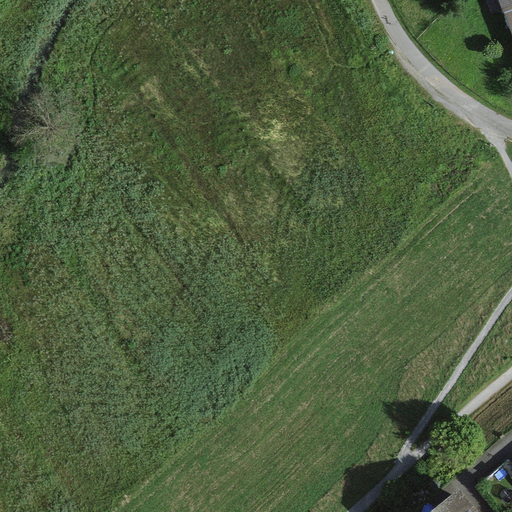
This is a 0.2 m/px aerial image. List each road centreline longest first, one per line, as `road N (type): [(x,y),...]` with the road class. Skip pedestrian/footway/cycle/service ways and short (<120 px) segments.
road 1 (residential): [(382,0),(420,62),(454,94),(511,125)]
road 2 (track): [(397,474),(511,371)]
